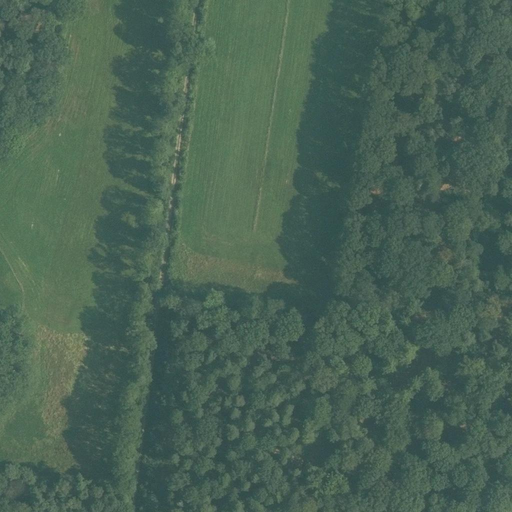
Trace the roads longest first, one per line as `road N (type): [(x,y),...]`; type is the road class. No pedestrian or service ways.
road 1 (track): [(155,301),(194,0)]
road 2 (track): [(127,511),(155,301)]
